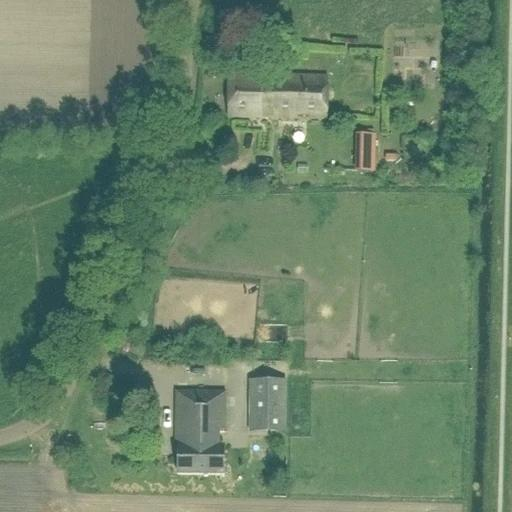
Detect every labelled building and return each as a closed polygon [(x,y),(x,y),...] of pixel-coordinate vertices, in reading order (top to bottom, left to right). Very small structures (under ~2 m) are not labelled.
[(242,54),(243,44),(233,43),(233,53),(242,54)] [(324,111),(325,111),(326,78),(228,77),(228,117),(324,119),(324,111)] [(357,154),(356,172),(373,173),(373,155),(357,154)] [(285,432),(285,382),(249,382),(249,432),(285,432)] [(225,431),(225,393),(175,392),(175,447),(179,447),(178,475),(222,475),(222,446),(219,446),(219,431),(225,431)] [(159,439),(159,411),(141,410),(141,440),(159,439)]
